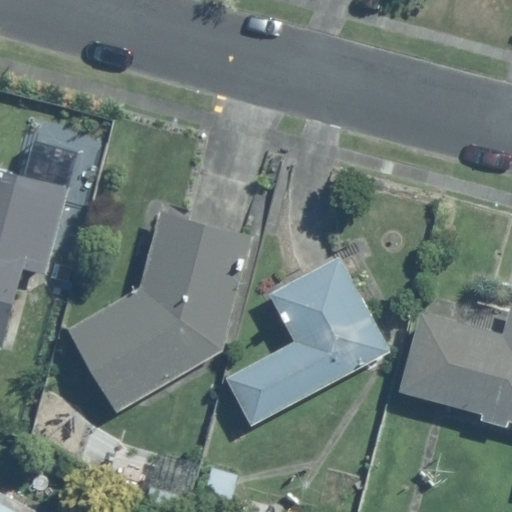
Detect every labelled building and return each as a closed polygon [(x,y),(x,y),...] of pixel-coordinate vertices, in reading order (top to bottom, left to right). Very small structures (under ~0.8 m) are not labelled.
[(0,343),(5,345),(22,279),(44,285),(70,185),(0,166),(0,343)] [(119,408),(226,346),(257,232),(167,209),(147,284),(72,328),(119,408)] [(255,421),(383,356),(391,351),(343,256),(275,291),(300,341),(232,375),(255,421)] [(405,388),(486,410),(484,418),(510,424),(511,418),(511,311),(507,330),(426,308),(405,388)] [(217,465),(216,470),(209,505),(236,511),(245,471),(217,465)] [(24,511),(5,501),(0,510),(0,511),(24,511)]
